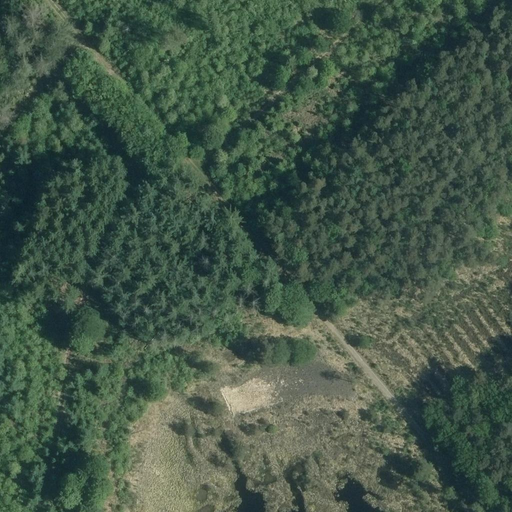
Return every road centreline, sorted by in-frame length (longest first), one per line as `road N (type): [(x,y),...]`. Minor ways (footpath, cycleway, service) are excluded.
road 1 (track): [(195,169),(490,511)]
road 2 (track): [(36,511),(99,243),(140,179),(177,149)]
road 3 (track): [(195,169),(384,0)]
road 4 (track): [(46,0),(195,169)]
